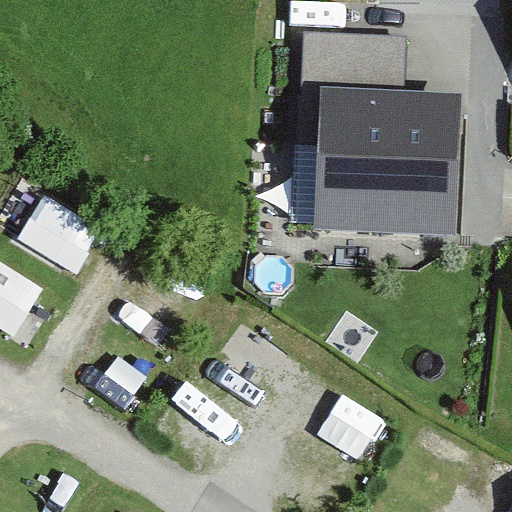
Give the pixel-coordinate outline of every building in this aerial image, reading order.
[(324,146),(321,229),(452,234),(457,104),(402,102),(405,40),(304,36),(300,146),(324,146)] [(50,180),(22,224),(75,257),(103,213),(50,180)] [(0,310),(25,324),(52,274),(0,245),(0,310)] [(43,423),(18,459),(53,483),(78,447),(43,423)] [(113,478),(93,511),(160,511),(164,507),(113,478)]
